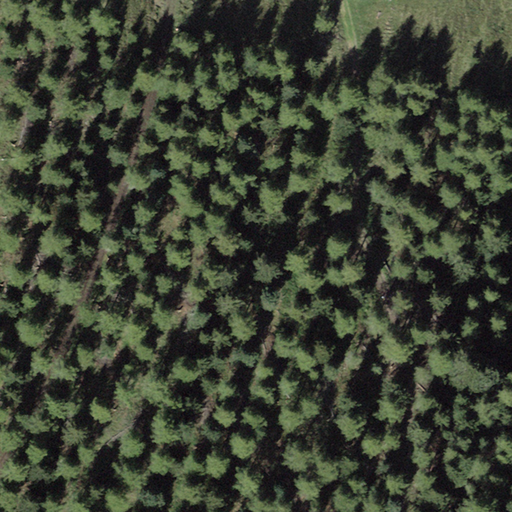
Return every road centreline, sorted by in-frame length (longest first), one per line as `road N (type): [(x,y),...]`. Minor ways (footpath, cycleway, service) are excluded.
road 1 (track): [(391,511),(397,478),(327,0)]
road 2 (track): [(159,0),(0,362)]
